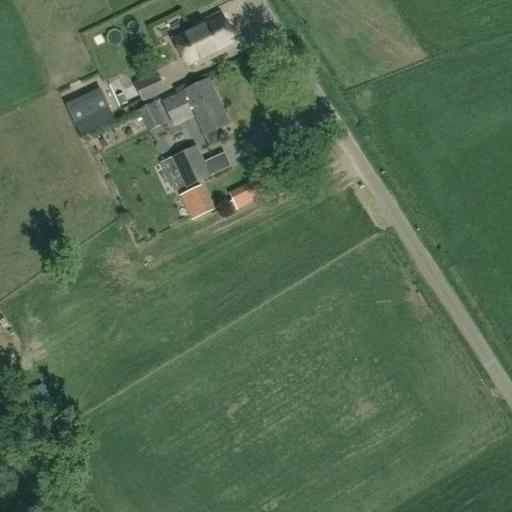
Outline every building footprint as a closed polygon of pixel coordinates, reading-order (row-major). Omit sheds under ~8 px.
[(198,65),(237,47),(221,13),(196,25),(197,28),(174,39),(188,67),(197,63),(198,65)] [(134,84),(136,90),(143,103),(166,92),(158,73),(134,84)] [(205,135),(230,124),(209,80),(185,91),(185,92),(164,102),(175,125),(196,116),(205,135)] [(164,123),(154,103),(138,111),(147,131),(164,123)] [(188,188),(210,177),(196,148),(162,164),(175,192),(187,186),(188,188)] [(193,219),(211,211),(200,188),(183,196),(193,219)]
